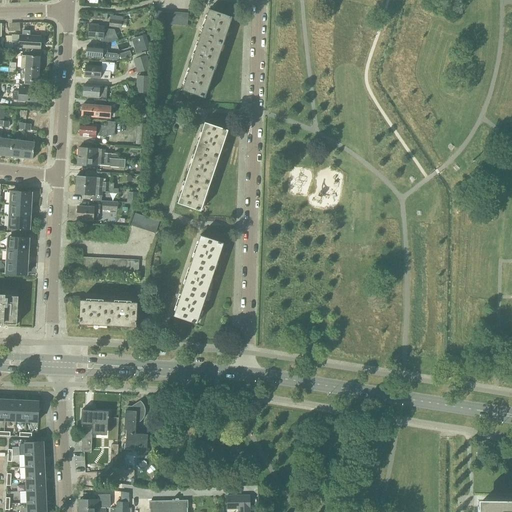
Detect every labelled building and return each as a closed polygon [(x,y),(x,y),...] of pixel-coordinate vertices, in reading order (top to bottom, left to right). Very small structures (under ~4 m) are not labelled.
[(199,37),(222,45),(231,17),(209,10),(199,37)] [(188,14),(180,13),(179,26),(187,26),(188,14)] [(110,20),(109,23),(109,27),(121,28),(121,27),(126,28),(127,20),(122,20),(122,21),(110,20)] [(118,39),(114,29),(109,29),(104,29),(104,27),(98,26),(98,25),(89,24),(88,38),(98,39),(101,39),(101,42),(109,42),(116,39),(118,39)] [(12,35),(12,41),(11,48),(40,49),(40,37),(30,36),(30,31),(23,31),(22,36),(20,36),(12,35)] [(150,33),(135,37),(140,51),(150,48),(148,41),(152,40),(150,33)] [(190,64),(213,71),(222,45),(199,37),(190,64)] [(87,46),(86,58),(113,60),(113,54),(102,53),(102,47),(87,46)] [(23,68),(38,69),(39,57),(21,56),(21,68),(23,68)] [(148,56),(134,60),(138,74),(152,69),(148,56)] [(190,64),(181,90),(204,98),(213,71),(190,64)] [(86,66),(84,77),(109,80),(110,72),(100,71),(101,67),(86,66)] [(38,82),(38,69),(23,68),(23,75),(25,75),(25,81),(38,82)] [(151,76),(138,76),(138,93),(151,93),(151,76)] [(84,85),(83,97),(106,99),(107,87),(84,85)] [(13,92),(12,100),(18,100),(18,101),(37,102),(37,90),(19,89),(19,92),(13,92)] [(111,107),(98,106),(82,105),(81,116),(97,117),(110,118),(111,107)] [(80,124),(79,136),(95,137),(95,136),(106,137),(106,135),(114,136),(115,122),(107,121),(106,126),(80,124)] [(136,123),(135,144),(148,145),(149,124),(136,123)] [(204,123),(195,150),(218,157),(227,130),(204,123)] [(1,139),(0,146),(0,155),(10,157),(12,140),(1,139)] [(12,140),(10,157),(21,158),(23,141),(12,140)] [(35,143),(23,141),(21,158),(32,160),(35,143)] [(78,157),(119,159),(119,155),(105,154),(105,150),(79,148),(78,157)] [(209,184),(218,157),(195,150),(186,176),(209,184)] [(103,165),(119,166),(124,166),(125,160),(119,159),(78,157),(77,165),(97,166),(103,166),(103,165)] [(200,211),(209,184),(186,176),(177,203),(200,211)] [(108,187),(109,183),(103,183),(103,179),(77,177),(76,186),(108,187)] [(76,194),(91,195),(91,200),(100,201),(101,196),(102,196),(102,191),(108,192),(108,187),(76,186),(76,194)] [(11,191),(10,204),(31,205),(32,198),(30,198),(31,193),(11,191)] [(127,192),(127,202),(138,203),(138,192),(127,192)] [(103,202),(102,211),(116,211),(117,203),(103,202)] [(9,216),(31,217),(31,210),(30,210),(30,205),(31,206),(31,205),(10,204),(9,216)] [(77,207),(77,220),(92,221),(93,213),(99,213),(99,207),(91,206),(91,208),(77,207)] [(131,226),(137,228),(141,216),(135,214),(131,226)] [(9,216),(9,228),(11,228),(26,229),(29,230),(29,224),(30,224),(31,217),(9,216)] [(141,216),(137,228),(143,230),(147,218),(141,216)] [(147,218),(143,230),(149,232),(153,220),(147,218)] [(149,232),(155,234),(159,222),(153,220),(149,232)] [(191,263),(214,270),(223,243),(200,236),(191,263)] [(8,237),(7,250),(29,251),(29,244),(28,244),(28,238),(8,237)] [(29,251),(7,250),(7,262),(28,263),(28,256),(27,256),(27,251),(29,251)] [(28,263),(7,262),(6,274),(26,275),(26,269),(27,269),(28,263)] [(182,289),(205,297),(214,270),(191,263),(182,289)] [(196,324),(205,297),(182,289),(173,316),(196,324)] [(0,299),(0,325),(1,325),(1,324),(9,324),(9,326),(16,326),(16,325),(17,325),(18,296),(2,296),(2,297),(3,297),(3,299),(0,299)] [(79,301),(79,314),(78,324),(107,326),(108,302),(79,301)] [(108,302),(107,326),(135,327),(136,303),(108,302)] [(4,420),(15,421),(16,401),(5,400),(4,420)] [(27,401),(16,401),(15,421),(26,422),(27,401)] [(38,402),(27,401),(26,422),(37,422),(38,402)] [(144,435),(135,435),(136,422),(139,422),(140,421),(142,419),(143,417),(144,415),(144,411),(143,407),(141,403),(139,401),(130,406),(127,406),(127,411),(125,411),(124,430),(130,430),(130,434),(126,434),(125,444),(124,445),(124,449),(133,450),(138,455),(146,455),(147,438),(150,439),(150,434),(144,434),(144,435)] [(81,424),(83,424),(82,452),(91,452),(92,434),(96,434),(96,425),(107,425),(107,418),(109,418),(109,416),(108,416),(108,412),(94,411),(94,409),(84,409),(84,411),(82,411),(81,424)] [(24,443),(25,455),(43,454),(43,442),(24,443)] [(44,466),(43,454),(25,455),(25,467),(44,466)] [(25,467),(26,479),(44,478),(44,466),(25,467)] [(45,490),(44,478),(26,479),(27,491),(45,490)] [(27,491),(27,503),(45,502),(45,490),(27,491)] [(249,511),(250,493),(227,494),(227,507),(239,506),(238,511),(249,511)] [(511,511),(511,498),(477,499),(477,506),(477,511),(511,511)] [(79,509),(105,509),(105,504),(99,504),(99,500),(79,500),(79,509)] [(187,511),(187,501),(149,502),(149,511),(187,511)] [(45,511),(45,502),(27,503),(27,511),(45,511)]
